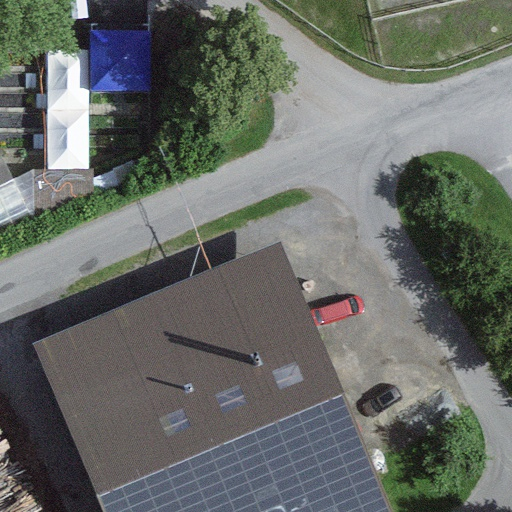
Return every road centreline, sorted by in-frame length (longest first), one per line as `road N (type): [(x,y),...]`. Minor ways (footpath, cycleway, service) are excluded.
road 1 (residential): [(0,289),(337,145)]
road 2 (residential): [(511,419),(337,145)]
road 3 (residential): [(337,145),(511,76)]
